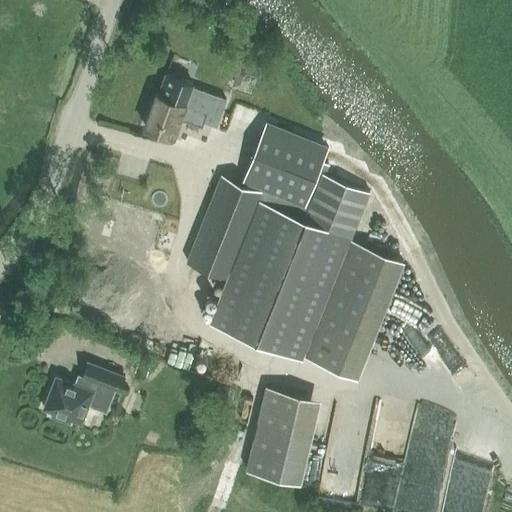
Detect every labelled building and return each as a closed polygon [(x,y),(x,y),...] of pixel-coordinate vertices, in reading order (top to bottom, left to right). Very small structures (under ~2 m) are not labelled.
[(243,59),(240,66),(242,71),(251,74),(257,76),(261,66),(243,59)] [(158,92),(145,125),(173,136),(181,116),(186,118),(185,120),(202,127),(205,121),(216,125),(226,99),(192,86),(193,82),(167,72),(159,92),(158,92)] [(243,181),(305,205),(323,159),(328,148),(266,124),(243,181)] [(322,170),(304,215),(218,181),(187,259),(229,276),(210,322),(302,359),(304,354),(358,376),(406,257),(352,235),(370,189),(322,170)] [(445,358),(463,368),(475,346),(457,336),(445,358)] [(204,340),(198,359),(212,363),(218,344),(204,340)] [(141,355),(135,370),(147,375),(152,360),(141,355)] [(57,375),(44,407),(53,411),(51,415),(70,423),(72,418),(82,422),(89,404),(107,411),(116,389),(120,390),(126,375),(89,361),(80,384),(57,375)] [(302,477),(321,394),(265,381),(246,464),(302,477)] [(420,398),(397,500),(435,509),(459,407),(420,398)] [(395,494),(397,465),(370,463),(368,492),(395,494)]
